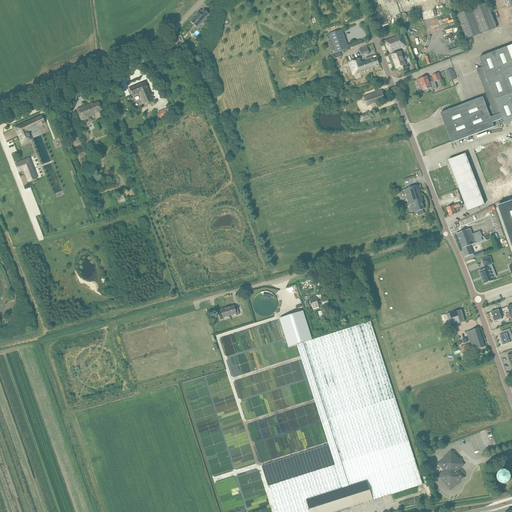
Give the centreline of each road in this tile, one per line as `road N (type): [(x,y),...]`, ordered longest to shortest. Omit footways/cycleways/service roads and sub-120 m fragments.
road 1 (unclassified): [(197,308),(194,301),(447,233)]
road 2 (tertiary): [(447,233),(359,0)]
road 3 (tertiary): [(0,114),(162,42),(206,0)]
road 4 (track): [(180,26),(165,48),(136,65),(0,126)]
